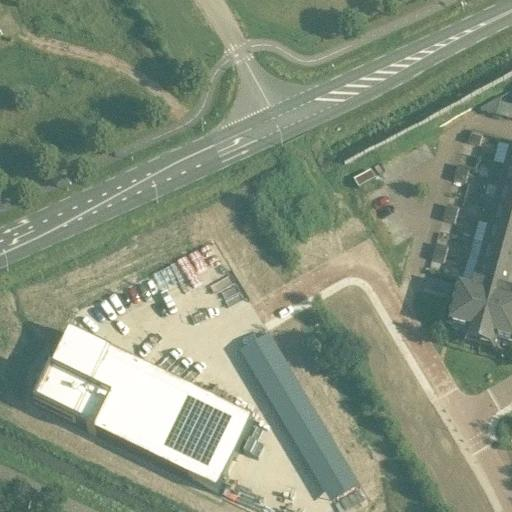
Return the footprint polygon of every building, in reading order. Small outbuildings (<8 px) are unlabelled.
[(491,118),(495,119),(498,107),(500,101),(499,101),(479,112),(480,115),(491,118)] [(511,118),(511,107),(501,105),(499,115),(511,118)] [(468,146),(479,149),(481,141),(470,138),(468,146)] [(469,171),(458,168),(456,176),(467,179),(469,171)] [(511,170),(506,169),(501,189),(511,191),(511,170)] [(375,181),(370,173),(354,182),(359,191),(375,181)] [(454,184),(465,187),(467,179),(456,176),(454,184)] [(511,191),(501,189),(495,209),(511,213),(511,191)] [(447,208),(445,216),(456,219),(458,211),(447,208)] [(492,222),(490,228),(511,234),(511,213),(495,209),(492,222)] [(443,223),(454,226),(456,219),(445,216),(443,223)] [(511,234),(490,228),(485,248),(511,255),(511,234)] [(434,255),(446,258),(448,251),(436,247),(434,255)] [(511,255),(485,248),(484,248),(479,268),(511,276),(511,255)] [(446,258),(434,255),(432,263),(443,266),(446,258)] [(511,276),(479,268),(473,288),(475,289),(511,298),(511,276)] [(446,299),(450,288),(427,282),(424,293),(446,299)] [(511,298),(475,289),(474,294),(460,291),(449,330),(468,335),(466,344),(494,352),(497,343),(511,347),(511,298)] [(71,336),(33,411),(219,505),(257,430),(71,336)] [(360,491),(269,340),(240,358),(331,509),(360,491)]
